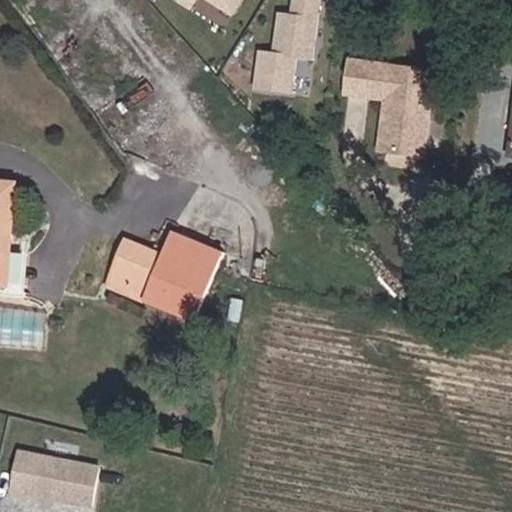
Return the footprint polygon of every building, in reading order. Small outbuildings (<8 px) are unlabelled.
[(208,0),(237,18),(248,0),(176,0),(197,13),(204,0),(208,0)] [(313,61),(321,0),(295,0),(293,16),(280,15),(275,54),(261,52),(256,89),(292,94),(297,59),(313,61)] [(478,47),(460,43),(457,55),(466,57),(475,59),(478,47)] [(466,57),(457,55),(455,67),(463,69),(466,57)] [(436,71),(352,59),(347,90),(388,96),(381,148),(424,154),(436,71)] [(17,185),(0,183),(0,286),(8,287),(12,251),(17,185)] [(226,255),(175,235),(147,304),(198,325),(226,255)] [(128,245),(116,274),(152,288),(164,259),(128,245)] [(30,253),(12,251),(8,287),(27,288),(30,253)] [(152,288),(116,274),(109,290),(116,292),(122,296),(146,305),(152,288)] [(26,301),(27,288),(8,287),(7,299),(26,301)] [(101,506),(110,468),(30,450),(21,488),(51,495),(55,492),(63,494),(62,497),(101,506)]
